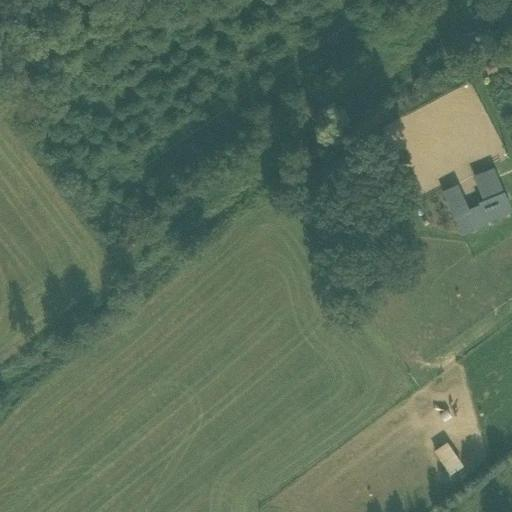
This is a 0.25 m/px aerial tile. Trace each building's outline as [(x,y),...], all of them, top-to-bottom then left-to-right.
[(483,52),(481,33),(462,35),(464,54),(483,52)] [(473,176),(477,185),(494,178),(491,169),(473,176)] [(477,185),(484,202),(502,195),(494,178),(477,185)] [(480,206),(468,210),(457,186),(443,193),(462,236),(488,225),(487,223),(509,213),(502,195),(484,202),(479,204),(480,206)] [(463,467),(447,443),(433,452),(449,476),(463,467)]
